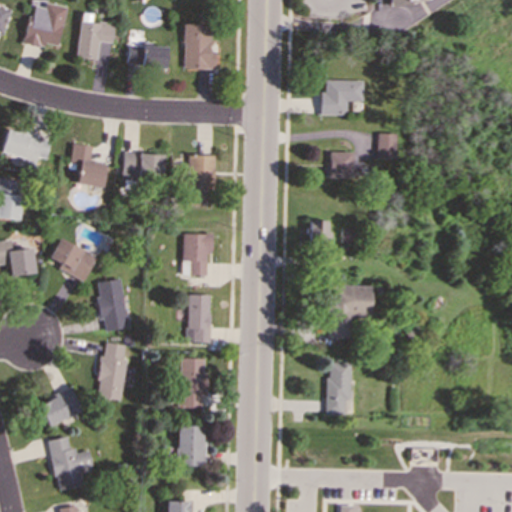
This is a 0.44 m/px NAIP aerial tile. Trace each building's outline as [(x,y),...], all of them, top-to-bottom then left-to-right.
[(63,5),(42,2),(41,7),(31,5),(29,15),(25,14),(20,43),(42,47),(43,42),(55,45),(63,5)] [(111,23),(89,20),(90,13),(78,12),(73,57),(94,59),(95,41),(109,42),(111,23)] [(181,23),(181,68),(213,68),(212,50),(206,51),(206,23),(181,23)] [(124,64),(162,66),(164,46),(125,44),(124,64)] [(317,91),(317,114),(343,114),(344,100),(359,101),(360,80),(322,79),(321,91),(317,91)] [(0,140),(0,152),(33,161),(34,155),(43,158),(48,139),(3,128),(0,140)] [(374,156),(393,157),(394,133),(375,132),(374,156)] [(100,187),(103,163),(87,161),(89,145),(69,142),(66,162),(77,163),(74,183),(100,187)] [(161,153),(120,151),(120,175),(160,177),(161,153)] [(349,151),(326,151),(326,176),(348,177),(349,151)] [(211,154),(187,154),(186,204),(210,205),(211,154)] [(364,175),(364,162),(349,162),(350,175),(364,175)] [(0,217),(16,219),(18,194),(0,192),(0,217)] [(324,231),(324,219),(306,219),(305,242),(328,243),(328,231),(324,231)] [(179,274),(203,274),(203,253),(209,253),(209,233),(180,232),(179,274)] [(54,268),(81,280),(93,254),(55,237),(46,257),(57,263),(54,268)] [(0,239),(0,263),(5,263),(6,275),(31,273),(29,247),(8,249),(7,239),(0,239)] [(94,281),(96,296),(93,296),(96,319),(100,319),(102,330),(126,326),(119,277),(94,281)] [(368,314),(368,285),(324,285),(324,337),(347,337),(347,314),(368,314)] [(183,341),(206,342),(207,294),(184,293),(183,341)] [(93,396),(117,400),(123,357),(120,357),(122,344),(101,341),(93,396)] [(201,357),(177,357),(176,407),(199,407),(200,389),(204,389),(204,371),(201,371),(201,357)] [(341,414),(342,399),(347,399),(347,361),(324,361),(323,413),(341,414)] [(46,425),(79,409),(68,388),(35,404),(46,425)] [(201,465),(202,425),(174,425),(174,465),(201,465)] [(45,440),(54,490),(80,485),(78,474),(90,471),(86,448),(67,451),(64,436),(45,440)] [(187,511),(187,500),(163,500),(163,511),(187,511)]
